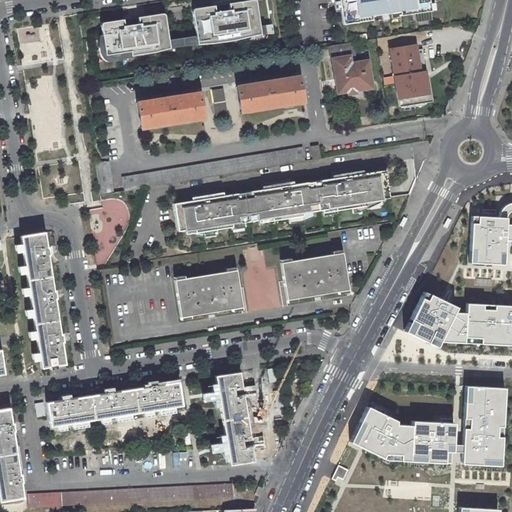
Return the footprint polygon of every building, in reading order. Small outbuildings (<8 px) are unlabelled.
[(194,35),(180,38),(181,46),(220,42),(236,39),(258,34),(272,33),(271,24),(258,25),(254,0),(250,0),(227,3),(227,9),(221,10),(214,11),(213,5),(190,8),(189,10),(194,35)] [(430,11),(428,0),(339,0),(343,25),(373,20),(372,16),(400,12),(400,15),(430,11)] [(181,46),(180,38),(165,39),(162,15),(161,12),(136,16),(137,22),(129,23),(122,24),(122,19),(99,22),(98,24),(99,34),(97,34),(96,36),(96,43),(96,50),(98,56),(102,60),(108,62),(115,61),(129,56),(146,53),(167,48),(181,46)] [(353,56),(351,42),(330,46),(335,79),(345,77),(347,92),(348,94),(355,93),(355,91),(354,88),(371,85),(368,61),(350,63),(350,60),(353,59),(352,56),(353,56)] [(423,48),(390,54),(399,107),(432,101),(428,78),(426,79),(425,72),(427,72),(423,48)] [(240,112),(303,102),(298,76),(284,78),(279,78),(279,79),(255,83),(255,82),(250,83),(250,84),(236,86),(240,112)] [(345,77),(335,79),(337,93),(347,92),(345,77)] [(212,90),(216,116),(227,114),(223,88),(212,90)] [(141,128),(203,118),(199,92),(184,94),(179,94),(179,95),(156,99),(156,98),(151,99),(151,100),(136,102),(141,128)] [(318,145),(311,147),(313,160),(320,159),(318,145)] [(124,191),(145,188),(304,161),(302,147),(122,177),(124,191)] [(100,195),(113,193),(108,161),(95,163),(100,195)] [(388,198),(384,170),(363,174),(340,177),(320,180),(320,181),(307,183),(307,182),(293,185),(270,188),(250,191),(250,192),(237,194),(223,196),(200,199),(173,204),(177,231),(194,229),(195,233),(232,227),(231,223),(271,216),(272,221),(302,216),(301,212),(334,206),(335,211),(365,206),(364,202),(388,198)] [(511,202),(508,203),(502,207),(499,212),(498,217),(505,217),(505,231),(511,231),(511,202)] [(505,231),(505,217),(498,217),(471,215),(468,263),(503,264),(505,231)] [(20,236),(41,368),(49,366),(65,363),(61,342),(62,341),(61,334),(60,334),(54,298),(56,298),(54,290),(53,290),(47,255),(49,255),(47,247),(46,247),(44,232),(20,236)] [(348,289),(342,252),(280,262),(286,300),(348,289)] [(180,317),(242,307),(236,270),(174,280),(180,317)] [(439,342),(511,345),(511,305),(467,304),(466,313),(454,312),(456,307),(423,292),(404,331),(436,348),(439,342)] [(215,376),(229,464),(253,460),(251,446),(252,445),(251,437),(250,438),(243,395),(244,394),(242,386),(241,387),(239,372),(215,376)] [(50,426),(181,405),(178,381),(156,385),(156,384),(148,385),(148,386),(112,392),(112,390),(104,392),(104,393),(69,399),(69,397),(61,399),(61,400),(46,402),(50,426)] [(500,465),(504,388),(466,386),(462,463),(500,465)] [(387,460),(452,463),(454,424),(396,420),(367,407),(350,442),(387,460)] [(0,500),(23,497),(21,482),(22,482),(20,474),(19,474),(13,431),(14,431),(12,423),(11,423),(9,408),(0,409),(0,500)] [(347,470),(338,465),(331,479),(335,481),(337,477),(343,479),(347,470)] [(27,494),(28,507),(233,497),(232,483),(27,494)] [(245,500),(245,509),(254,508),(254,499),(245,500)]
